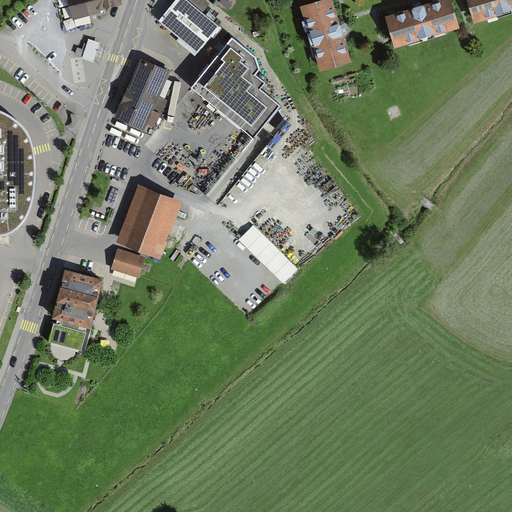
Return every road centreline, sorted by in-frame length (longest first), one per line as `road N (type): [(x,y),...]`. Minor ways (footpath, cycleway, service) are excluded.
road 1 (secondary): [(101,106),(0,408)]
road 2 (residential): [(101,106),(64,88),(0,36)]
